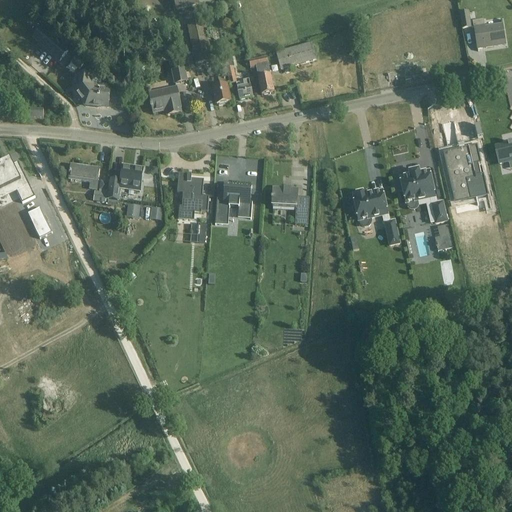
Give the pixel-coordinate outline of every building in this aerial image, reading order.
[(198,0),(176,0),(178,11),(200,7),(198,0)] [(460,14),(463,30),(471,29),(468,13),(460,14)] [(190,24),(197,64),(213,61),(205,21),(190,24)] [(474,27),(477,42),(478,52),(479,52),(478,50),(494,47),(493,43),(496,43),(496,44),(505,43),(503,26),(484,29),(483,26),(474,27)] [(39,43),(60,62),(69,52),(42,29),(36,36),(39,43)] [(276,54),(278,62),(281,71),(317,61),(312,44),(276,54)] [(249,62),(250,69),(257,68),(268,66),(268,65),(267,58),(249,62)] [(268,66),(257,68),(259,79),(258,79),(260,87),(262,96),(274,94),(272,84),(271,77),(270,77),(268,66)] [(174,70),(176,83),(187,81),(185,68),(174,70)] [(86,106),(108,109),(110,95),(107,94),(108,87),(93,85),(94,78),(77,76),(75,91),(86,106)] [(213,87),(215,96),(217,106),(230,103),(225,78),(218,80),(219,86),(213,87)] [(236,85),(238,91),(240,101),(253,98),(249,82),(236,85)] [(148,95),(150,106),(151,109),(153,109),(154,115),(167,112),(168,117),(181,114),(180,109),(181,109),(177,89),(148,95)] [(30,118),(43,119),(44,111),(30,110),(30,118)] [(508,145),(496,147),(500,165),(511,162),(511,143),(509,145),(508,144),(508,145)] [(487,163),(484,150),(476,152),(476,151),(474,151),(474,152),(473,152),(473,151),(472,152),(472,153),(471,153),(470,152),(469,152),(470,153),(467,154),(466,152),(466,153),(462,154),(462,153),(461,153),(461,154),(449,157),(448,158),(448,161),(446,159),(446,160),(449,162),(450,167),(448,167),(447,168),(450,169),(454,186),(452,188),(453,189),(454,187),(456,193),(454,195),(455,196),(456,194),(457,200),(470,197),(471,199),(472,199),(476,198),(478,207),(479,207),(479,206),(485,204),(485,202),(484,198),(487,197),(491,211),(485,184),(484,184),(482,177),(479,164),(486,163),(487,163)] [(409,174),(410,177),(400,180),(406,205),(426,201),(432,226),(436,225),(447,223),(443,204),(445,204),(435,159),(426,161),(429,173),(420,175),(419,171),(409,174)] [(7,161),(0,164),(0,192),(13,186),(23,205),(36,199),(18,164),(10,168),(7,161)] [(70,181),(80,182),(91,184),(90,190),(97,191),(100,170),(72,166),(70,181)] [(120,190),(140,193),(144,170),(123,167),(121,182),(120,190)] [(179,175),(178,195),(183,195),(182,214),(202,215),(202,213),(208,214),(209,198),(203,198),(204,181),(188,180),(188,176),(179,175)] [(120,190),(121,182),(110,180),(107,200),(119,202),(120,190)] [(215,226),(216,226),(217,219),(226,219),(227,207),(229,208),(229,209),(230,209),(239,210),(240,210),(240,208),(242,209),(242,217),(251,217),(251,221),(252,221),(253,204),(251,204),(252,189),(252,188),(231,186),(231,187),(226,186),(226,187),(226,189),(225,189),(225,193),(218,192),(215,226)] [(308,227),(309,199),(297,198),(298,192),(290,191),(290,190),(284,190),(284,191),(274,191),(273,200),(272,200),(272,202),(273,202),(273,209),(296,210),(295,226),(308,227)] [(92,201),(105,203),(106,195),(93,193),(92,201)] [(353,206),(352,209),(352,212),(353,214),(356,217),(357,216),(359,222),(359,223),(359,224),(360,226),(362,228),(365,229),(370,228),(371,226),(372,224),(372,221),(372,220),(372,219),(384,217),(390,247),(400,245),(395,222),(389,223),(388,216),(383,193),(372,195),(367,196),(366,193),(361,194),(354,196),(355,199),(354,199),(354,203),(355,205),(353,206)] [(128,206),(126,220),(139,221),(141,208),(128,206)] [(40,208),(27,214),(40,240),(53,234),(40,208)] [(152,209),(150,221),(162,223),(164,210),(152,209)] [(0,226),(0,244),(2,250),(15,245),(7,224),(0,226)] [(449,226),(440,228),(441,228),(443,238),(443,237),(451,235),(449,226)] [(351,234),(344,234),(346,247),(353,246),(351,234)]
